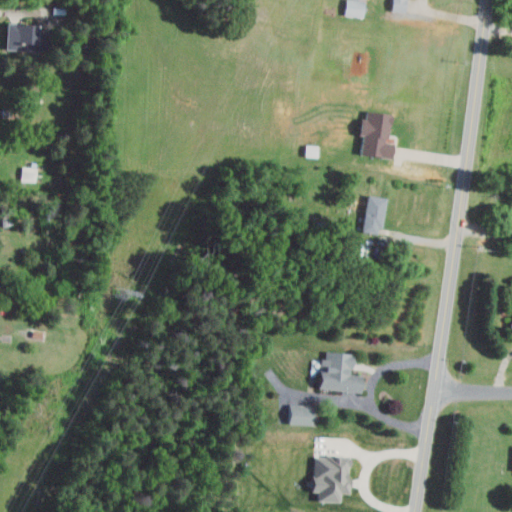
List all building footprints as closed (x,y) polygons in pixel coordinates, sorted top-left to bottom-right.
[(343,0),(342,14),(361,16),(362,0),(343,0)] [(390,0),(390,10),(405,11),(405,0),(390,0)] [(7,24),(5,51),(39,53),(41,26),(7,24)] [(367,109),(366,118),(360,117),(358,134),(363,134),(360,154),(393,158),(395,144),(388,143),(393,113),(367,109)] [(317,145),(302,144),(302,156),(317,156),(317,145)] [(19,180),(35,180),(35,166),(19,166),(19,180)] [(369,193),(389,196),(383,233),(363,230),(369,193)] [(323,350),(354,353),(351,373),(364,375),(362,391),(319,386),(323,350)] [(309,424),(310,404),(286,403),(285,423),(309,424)] [(311,456),(311,491),(314,491),(314,501),(338,501),(338,493),(348,493),(348,482),(346,482),(346,456),(311,456)]
